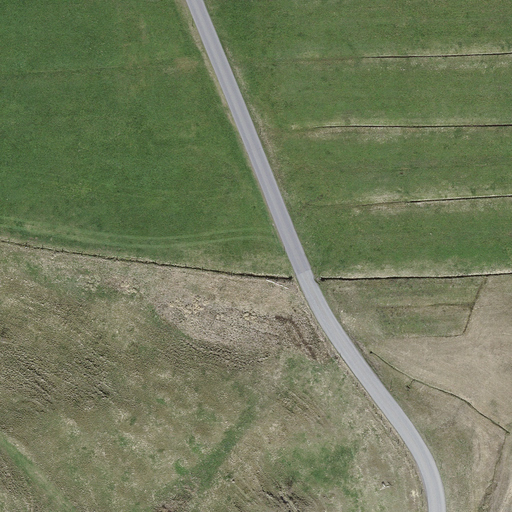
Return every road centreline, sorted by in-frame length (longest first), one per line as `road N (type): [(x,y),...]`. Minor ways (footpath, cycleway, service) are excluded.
road 1 (unclassified): [(196,0),(307,271),(352,358),(403,411),(436,480),(440,511)]
road 2 (track): [(0,435),(96,511)]
